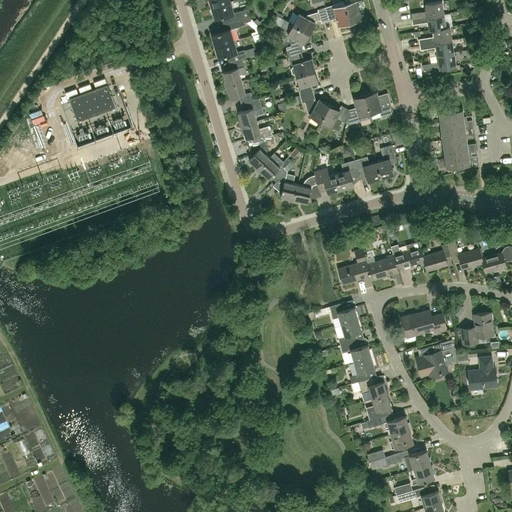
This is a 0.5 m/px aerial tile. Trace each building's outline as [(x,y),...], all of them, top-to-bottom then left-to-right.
[(344,0),(345,2),(345,3),(350,22),(362,19),(359,9),(363,8),(364,6),(363,1),(361,0),(360,0),(357,1),(356,0),(351,2),(350,0),(344,0)] [(412,19),(444,13),(442,0),(426,3),(427,11),(411,13),(412,19)] [(230,1),(212,7),(215,18),(228,14),(231,21),(243,18),(241,10),(234,12),(230,1)] [(339,25),(350,22),(345,3),(334,6),(333,4),(325,6),(329,20),(337,18),(339,25)] [(321,22),(329,20),(325,6),(318,9),(319,11),(308,14),(306,17),(299,13),(293,23),(310,32),(316,22),(314,21),(321,19),(321,22)] [(446,26),(444,13),(412,19),(413,24),(429,22),(430,29),(434,29),(434,28),(446,26)] [(245,24),(243,18),(231,21),(223,23),(225,30),(212,34),(215,46),(234,40),(230,29),(245,24)] [(286,29),(291,27),(287,34),(292,37),(290,41),(292,48),(287,49),(289,56),(301,53),(298,45),(300,41),(304,43),(310,32),(293,23),(285,19),(281,26),(286,29)] [(419,39),(420,44),(452,39),(450,26),(446,26),(434,28),(434,29),(435,36),(419,39)] [(454,52),(452,39),(420,44),(420,49),(437,47),(438,54),(454,52)] [(237,51),(234,40),(215,46),(219,57),(232,53),(234,60),(242,58),(246,57),(244,49),(237,51)] [(456,65),(454,52),(438,54),(439,62),(423,65),(424,71),(456,65)] [(303,61),(301,53),(289,56),(291,64),(293,64),(294,66),(292,66),(291,69),(292,73),(294,74),(296,73),(297,75),(315,70),(312,58),(303,61)] [(242,58),(234,60),(224,63),(227,71),(223,72),(227,85),(242,80),(240,74),(247,72),(242,58)] [(298,86),(300,94),(313,91),(311,83),(318,81),(315,70),(297,75),(300,86),(298,86)] [(241,103),(254,99),(251,91),(246,93),(242,80),(227,85),(231,98),(239,96),(241,103)] [(107,84),(69,97),(78,121),(116,107),(107,84)] [(308,113),(311,115),(321,120),(330,104),(319,98),(318,101),(314,99),(315,99),(313,91),(300,94),(303,102),(305,102),(308,113)] [(366,94),(371,112),(380,110),(382,117),(394,114),(388,92),(378,96),(377,91),(366,94)] [(370,112),(371,112),(366,94),(354,98),(357,108),(349,109),(349,112),(348,123),(361,120),(372,117),(370,112)] [(259,97),(254,99),(241,103),(243,110),(238,112),(242,125),(257,121),(256,115),(264,112),(259,97)] [(348,123),(349,112),(349,109),(342,106),(340,109),(330,104),(321,120),(331,126),(337,129),(342,120),(348,123)] [(441,128),(473,124),(473,120),(465,120),(463,108),(439,111),(441,128)] [(386,117),(388,122),(396,119),(394,114),(386,117)] [(252,137),(254,144),(266,140),(265,137),(273,134),(270,125),(260,128),(257,121),(242,125),(246,138),(252,137)] [(133,122),(79,140),(81,147),(136,130),(133,122)] [(473,124),(441,128),(443,140),(467,137),(466,129),(474,128),(473,124)] [(444,152),(477,147),(476,143),(468,144),(467,137),(443,140),(444,152)] [(265,152),(268,149),(266,140),(254,144),(248,145),(252,156),(249,159),(259,168),(270,156),(265,152)] [(377,161),(381,177),(394,173),(391,164),(397,162),(392,144),(381,148),(384,159),(377,161)] [(447,167),(471,164),(469,152),(477,151),(477,147),(444,152),(447,167)] [(274,152),(270,156),(259,168),(270,178),(272,176),(278,181),(287,170),(285,167),(291,161),(287,157),(283,160),(279,157),(274,152)] [(367,155),(354,159),(359,174),(360,178),(367,176),(369,180),(381,177),(377,161),(370,163),(367,155)] [(360,178),(359,174),(354,159),(342,163),(344,171),(337,173),(341,188),(354,185),(353,180),(360,178)] [(328,192),(341,188),(337,173),(329,175),(327,167),(314,171),(315,174),(320,191),(327,189),(328,192)] [(295,199),(298,184),(293,182),(295,175),(287,173),(287,170),(278,181),(274,185),(282,193),(281,196),(295,199)] [(304,185),(298,184),(295,199),(308,203),(309,196),(315,198),(322,196),(320,191),(315,174),(309,176),(307,177),(307,178),(306,179),(305,181),(304,182),(304,183),(304,184),(304,185)] [(404,267),(424,261),(424,260),(423,255),(419,241),(407,244),(408,249),(400,252),(399,246),(392,249),(393,254),(395,261),(398,269),(404,267)] [(463,268),(483,263),(482,257),(483,257),(479,248),(459,254),(455,241),(449,243),(452,255),(454,263),(461,261),(463,268)] [(423,255),(424,260),(424,261),(427,271),(448,265),(446,257),(452,255),(449,243),(442,244),(444,250),(423,255)] [(482,257),(483,263),(486,272),(507,266),(505,261),(511,258),(511,244),(505,246),(501,252),(483,257),(482,257)] [(370,275),(367,264),(363,249),(356,251),(359,262),(339,268),(344,283),(354,281),(354,280),(370,275)] [(386,259),(367,264),(370,275),(371,279),(381,276),(398,271),(398,269),(395,261),(393,254),(386,257),(386,259)] [(342,323),(359,318),(356,306),(347,308),(345,301),(330,306),(334,318),(339,317),(342,323)] [(413,313),(402,316),(408,336),(435,328),(437,332),(448,329),(443,313),(432,315),(430,310),(413,314),(413,313)] [(463,344),(471,343),(478,342),(478,336),(494,335),(491,312),(474,314),(476,326),(461,328),(463,344)] [(341,344),(355,340),(353,334),(363,331),(359,318),(342,323),(345,335),(339,337),(341,344)] [(354,361),(372,356),(369,344),(360,346),(358,339),(355,340),(341,344),(343,351),(351,349),(354,361)] [(455,359),(455,356),(453,348),(454,348),(454,347),(453,348),(451,341),(452,340),(432,345),(434,352),(416,357),(418,364),(420,364),(421,368),(420,369),(422,376),(428,374),(429,377),(448,371),(446,364),(452,362),(454,361),(455,359)] [(481,369),(468,370),(470,388),(483,386),(483,388),(498,386),(497,377),(496,378),(495,374),(496,374),(496,367),(493,367),(492,355),(480,357),(481,369)] [(351,383),(369,378),(367,371),(376,368),(372,356),(354,361),(358,373),(350,376),(352,382),(351,383)] [(372,398),(388,393),(384,381),(377,383),(375,376),(369,378),(351,383),(354,391),(361,389),(364,400),(372,397),(372,398)] [(383,415),(386,414),(384,407),(392,405),(388,393),(372,398),(375,405),(366,407),(370,419),(383,415)] [(385,422),(383,415),(370,419),(367,420),(369,426),(385,422)] [(390,428),(392,433),(409,428),(406,416),(385,422),(387,429),(390,428)] [(413,442),(409,428),(392,433),(394,440),(390,441),(392,448),(413,442)] [(385,456),(383,449),(367,453),(370,461),(385,456)] [(414,469),(431,464),(427,450),(405,456),(406,461),(412,459),(414,469)] [(401,451),(385,456),(387,464),(403,459),(401,451)] [(431,464),(414,469),(417,477),(411,479),(413,484),(435,477),(431,464)] [(411,482),(395,486),(397,494),(413,489),(411,482)] [(428,485),(413,489),(415,495),(415,496),(421,495),(424,507),(442,502),(438,489),(429,492),(428,485)] [(413,489),(404,492),(406,498),(415,495),(413,489)] [(444,511),(442,502),(424,507),(425,511),(444,511)]
